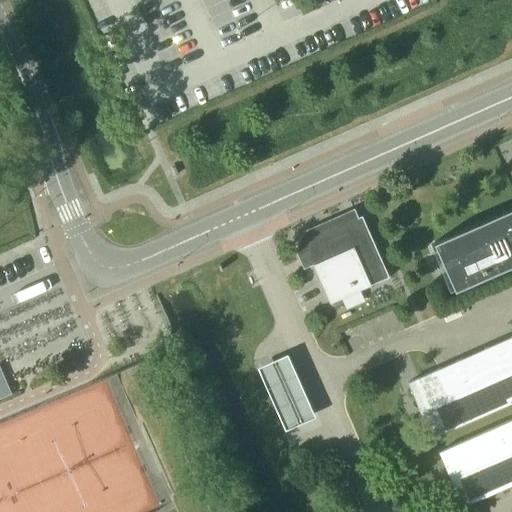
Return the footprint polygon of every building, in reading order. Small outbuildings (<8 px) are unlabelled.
[(511,207),(434,241),(455,289),(511,264),(511,207)] [(330,303),(389,277),(362,215),(348,222),(325,232),(311,238),(306,250),(313,264),(330,303)] [(432,437),(450,429),(511,401),(511,335),(408,382),(432,437)] [(316,419),(287,358),(260,369),(288,430),(316,419)] [(0,398),(11,393),(0,367),(0,398)] [(0,511),(155,511),(162,510),(150,470),(142,487),(127,465),(126,447),(118,444),(118,443),(109,450),(99,417),(94,428),(68,429),(44,484),(40,472),(34,476),(25,479),(17,475),(15,443),(0,443),(0,483),(7,479),(11,485),(0,488),(0,511)] [(511,419),(439,451),(463,505),(511,483),(511,419)] [(344,498),(355,494),(346,471),(335,476),(344,498)]
